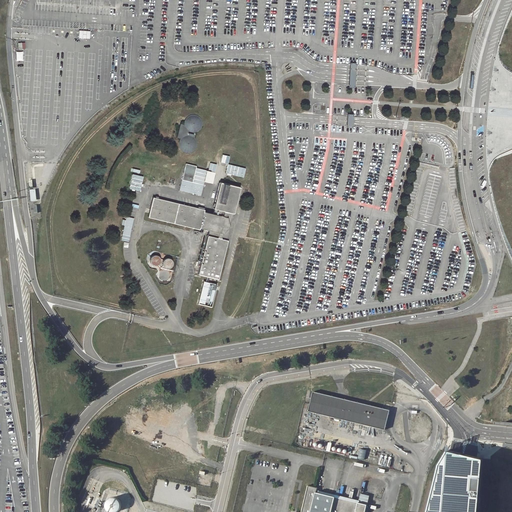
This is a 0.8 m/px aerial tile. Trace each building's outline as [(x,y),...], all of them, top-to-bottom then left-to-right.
[(177,138),(180,138),(179,141),(179,144),(179,146),(180,148),(181,150),(183,152),(186,153),(188,153),(190,153),(193,152),(195,150),(196,148),(197,146),(197,144),(197,141),(196,139),(195,137),(195,133),(197,132),(199,130),(201,128),(202,126),(202,123),(202,121),(201,119),(199,117),(197,115),(195,114),(192,114),(190,115),(187,116),(186,118),(184,120),(184,122),(184,125),(180,124),(177,138)] [(205,169),(185,164),(178,190),(198,195),(205,169)] [(245,168),(228,164),(226,173),(243,177),(245,168)] [(145,174),(131,171),(127,185),(141,189),(145,174)] [(197,275),(217,280),(227,241),(226,240),(233,215),(234,214),(240,188),(218,182),(213,202),(214,202),(213,210),(214,210),(212,214),(204,212),(204,210),(152,197),(147,218),(199,231),(200,229),(208,231),(207,235),(197,275)] [(125,220),(122,219),(120,224),(123,225),(120,240),(128,242),(134,218),(126,216),(125,220)] [(158,259),(157,257),(156,257),(154,257),(152,257),(151,258),(150,260),(150,261),(151,263),(152,264),(153,265),(155,265),(157,265),(158,264),(159,262),(159,260),(158,259)] [(171,262),(170,260),(169,260),(167,259),(166,259),(164,260),(163,262),(163,263),(163,265),(163,266),(165,268),(166,268),(168,268),(169,268),(171,267),(171,265),(172,263),(171,262)] [(311,410),(386,429),(391,409),(316,392),(311,410)] [(208,393),(200,394),(202,411),(210,410),(208,393)] [(205,428),(213,427),(210,412),(202,413),(205,428)] [(156,478),(151,502),(193,511),(198,487),(156,478)] [(366,511),(370,496),(361,493),(358,503),(335,497),(317,492),(318,488),(316,487),(308,485),(301,511),(366,511)] [(121,504),(119,501),(118,499),(116,499),(113,499),(111,499),(110,500),(109,501),(108,503),(107,505),(107,507),(108,509),(109,510),(111,511),(116,511),(118,511),(119,510),(120,508),(121,504)]
